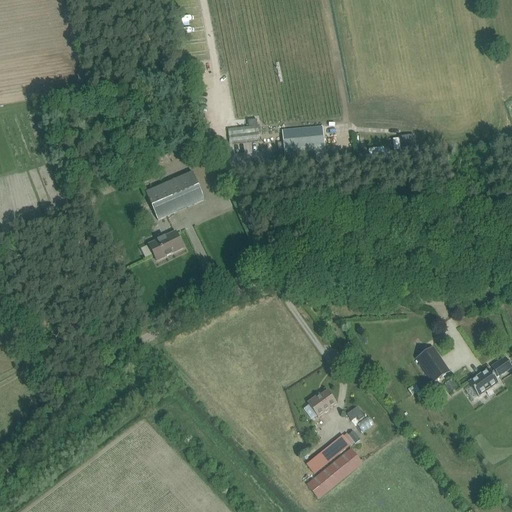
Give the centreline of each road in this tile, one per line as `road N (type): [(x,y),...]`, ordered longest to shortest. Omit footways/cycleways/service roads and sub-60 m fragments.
road 1 (unclassified): [(0,482),(142,337),(251,282),(313,274),(467,296),(511,286)]
road 2 (unknown): [(175,0),(198,99),(268,278)]
